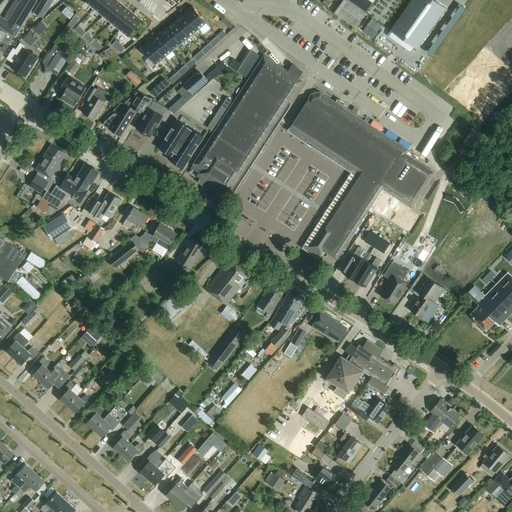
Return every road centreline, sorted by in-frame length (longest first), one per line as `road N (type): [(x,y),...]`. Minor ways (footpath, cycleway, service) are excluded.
road 1 (tertiary): [(442,370),(26,111)]
road 2 (residential): [(137,504),(0,382)]
road 3 (unclassified): [(331,511),(442,370)]
road 4 (residential): [(96,511),(0,425)]
